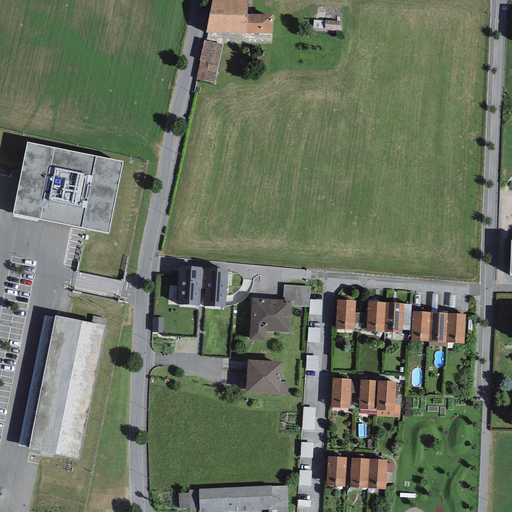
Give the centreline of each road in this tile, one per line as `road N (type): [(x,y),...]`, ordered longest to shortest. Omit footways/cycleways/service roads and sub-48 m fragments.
road 1 (residential): [(139,511),(144,264),(200,0)]
road 2 (residential): [(502,0),(489,290)]
road 3 (residential): [(489,290),(329,278)]
